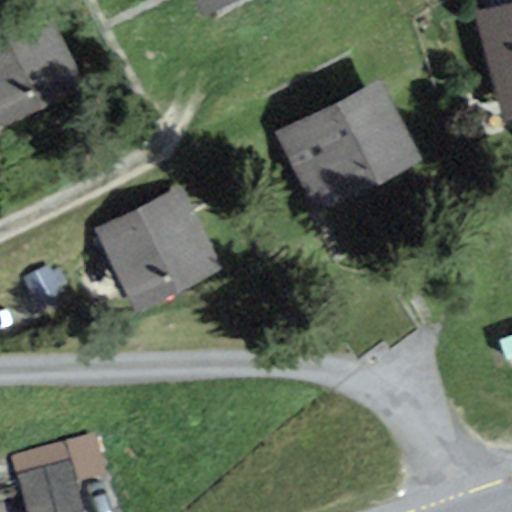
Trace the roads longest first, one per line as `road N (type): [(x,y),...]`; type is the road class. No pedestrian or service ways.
road 1 (residential): [(455,511),(396,410),(356,379),(280,362),(0,370)]
road 2 (residential): [(0,230),(157,151),(184,115)]
